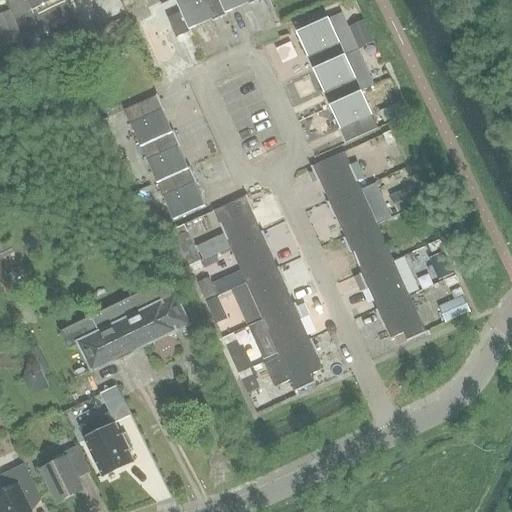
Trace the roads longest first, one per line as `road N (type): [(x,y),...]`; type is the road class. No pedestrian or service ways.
road 1 (residential): [(392,438),(275,169)]
road 2 (residential): [(275,169),(238,165),(208,103),(207,72),(239,58),(252,67)]
road 3 (residential): [(231,511),(392,438)]
road 4 (residential): [(392,438),(457,401),(511,329)]
